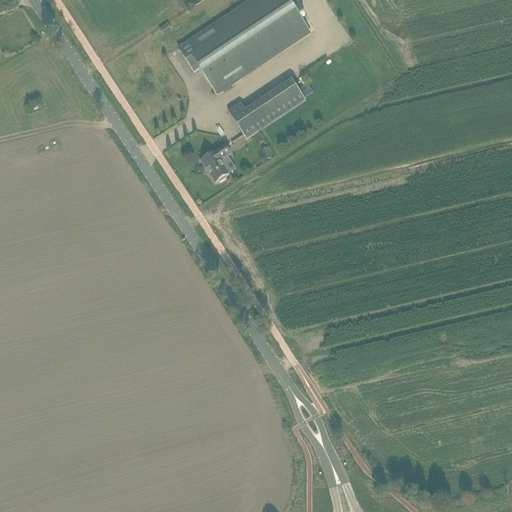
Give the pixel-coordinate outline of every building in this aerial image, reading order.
[(254,0),(179,51),(194,73),(199,70),(216,96),(310,33),(287,0),(254,0)] [(168,24),(160,29),(164,35),(172,30),(168,24)] [(228,113),(246,140),(305,101),(292,81),(240,116),(235,108),(228,113)] [(201,162),(215,184),(219,182),(220,183),(226,179),(225,178),(229,175),(224,168),(226,167),(227,165),(228,162),(228,160),(227,158),(231,155),(225,147),(218,151),(219,153),(215,155),(214,153),(201,162)] [(270,148),(262,150),(263,159),(271,158),(270,148)]
